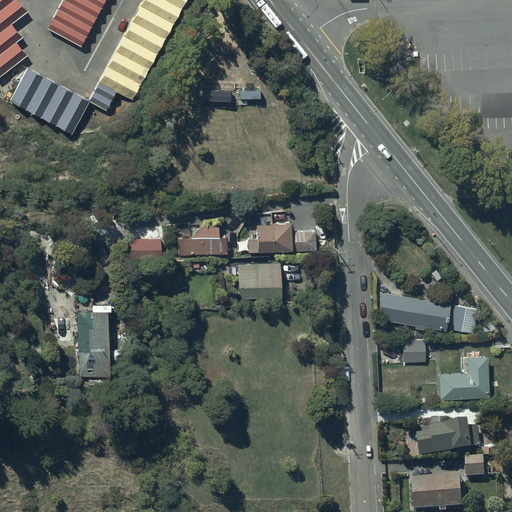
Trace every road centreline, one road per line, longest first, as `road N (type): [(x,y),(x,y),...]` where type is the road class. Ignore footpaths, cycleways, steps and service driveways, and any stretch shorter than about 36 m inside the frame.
road 1 (residential): [(387,148),(355,172),(350,188),(364,511)]
road 2 (unknown): [(351,209),(117,217)]
road 3 (trunk): [(511,303),(387,148)]
road 4 (trunk): [(387,148),(269,0)]
road 5 (unknown): [(466,0),(511,124)]
